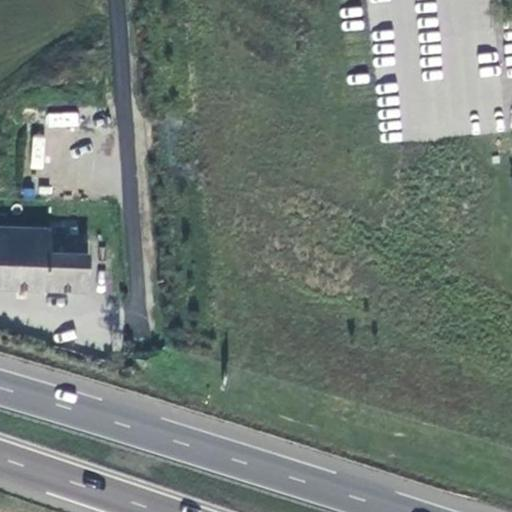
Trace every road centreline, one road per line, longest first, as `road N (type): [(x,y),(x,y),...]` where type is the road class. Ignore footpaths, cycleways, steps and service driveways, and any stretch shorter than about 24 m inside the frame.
road 1 (trunk): [(396,511),(0,387)]
road 2 (unclassified): [(142,336),(114,0)]
road 3 (trunk): [(0,458),(158,511)]
